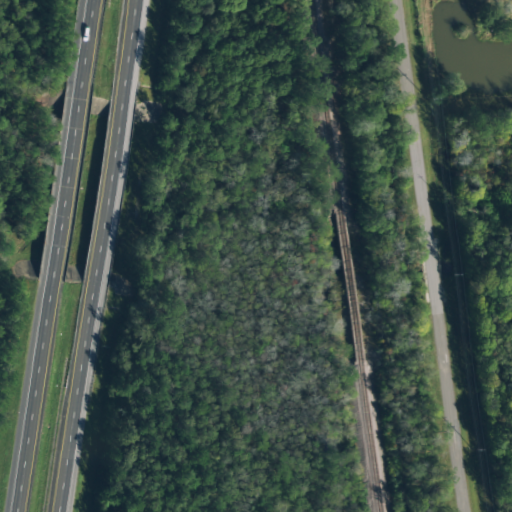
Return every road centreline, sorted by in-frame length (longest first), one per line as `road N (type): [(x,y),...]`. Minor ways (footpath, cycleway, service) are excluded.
road 1 (residential): [(399,0),(467,511)]
road 2 (trunk): [(49,291),(15,511)]
road 3 (trunk): [(57,511),(90,300)]
road 4 (trunk): [(81,94),(49,291)]
road 5 (trunk): [(90,300),(120,105)]
